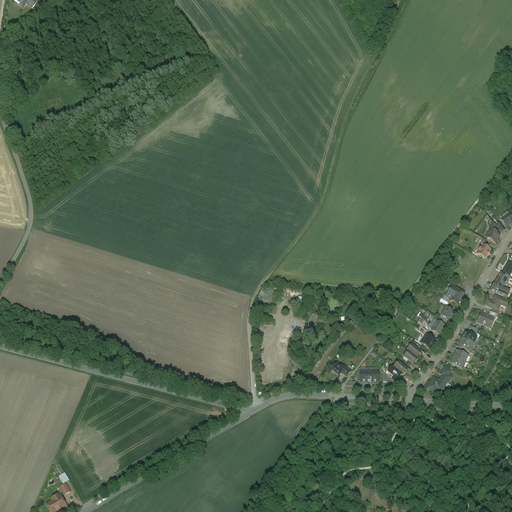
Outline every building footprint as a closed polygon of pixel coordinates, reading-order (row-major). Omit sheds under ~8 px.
[(30,0),(11,0),(24,9),(27,4),(30,0)] [(38,2),(35,0),(30,0),(27,4),(33,8),(38,2)] [(511,217),(509,214),(504,218),(505,219),(502,221),(507,228),(511,224),(511,223),(511,222),(511,217)] [(496,226),(493,222),(489,229),(490,230),(491,229),(495,232),(497,228),(496,226)] [(500,223),(496,226),(497,228),(501,234),(505,231),(500,223)] [(495,232),(491,229),(490,230),(486,238),(495,244),(499,236),(494,233),(495,232)] [(477,254),(477,255),(485,260),(485,259),(487,256),(487,257),(489,254),(490,251),(491,251),(488,249),(482,245),(482,246),(481,248),(480,248),(478,252),(479,252),(477,254)] [(508,263),(502,273),(509,278),(509,277),(511,272),(511,271),(511,272),(511,271),(511,264),(508,263)] [(501,273),(494,285),(500,289),(502,290),(502,289),(503,289),(509,278),(502,273),(501,273)] [(500,289),(494,285),(493,284),(489,291),(497,294),(500,289)] [(457,289),(449,285),(446,291),(448,293),(449,291),(454,294),(454,293),(455,293),(457,289)] [(464,294),(457,289),(455,293),(462,298),(464,294)] [(502,290),(500,289),(497,294),(507,298),(510,292),(503,289),(502,289),(502,290)] [(455,293),(454,293),(454,294),(449,291),(448,293),(446,297),(450,300),(449,301),(457,306),(462,298),(455,293)] [(495,296),(492,303),(487,301),(485,306),(492,309),(498,312),(501,306),(506,308),(509,302),(495,296)] [(453,312),(446,308),(441,316),(448,320),(453,312)] [(488,317),(482,314),(480,318),(481,318),(478,325),(479,323),(483,324),(482,326),(483,326),(484,325),(490,328),(494,319),(494,318),(488,316),(488,317)] [(445,325),(437,320),(433,326),(435,328),(433,332),(439,335),(445,325)] [(467,333),(466,332),(463,339),(473,344),(476,338),(473,336),(467,333)] [(426,335),(420,345),(429,350),(435,341),(426,335)] [(473,344),(463,339),(460,344),(467,347),(472,350),(474,344),(473,344)] [(420,352),(413,346),(408,352),(409,353),(416,358),(421,353),(420,352)] [(458,351),(457,350),(454,357),(464,362),(468,355),(464,354),(458,351)] [(416,358),(409,353),(405,358),(411,363),(413,365),(417,359),(416,358)] [(464,362),(454,357),(451,362),(458,365),(462,367),(464,362)] [(399,362),(394,368),(401,374),(403,375),(408,369),(405,367),(399,362)] [(343,368),(337,364),(333,369),(336,372),(335,373),(339,376),(341,373),(347,377),(351,372),(344,367),(343,368)] [(401,374),(394,368),(392,371),(391,370),(389,373),(394,377),(397,380),(401,374)] [(452,372),(445,368),(440,375),(443,377),(439,382),(445,386),(447,383),(448,383),(451,379),(448,377),(452,372)] [(439,382),(434,379),(427,389),(434,394),(437,390),(441,393),(445,386),(439,382)] [(65,474),(59,477),(63,484),(69,481),(65,474)] [(66,485),(60,488),(65,496),(70,492),(66,485)] [(59,495),(51,500),(52,502),(48,504),(51,509),(49,509),(50,511),(56,511),(66,506),(60,497),(59,495)]
